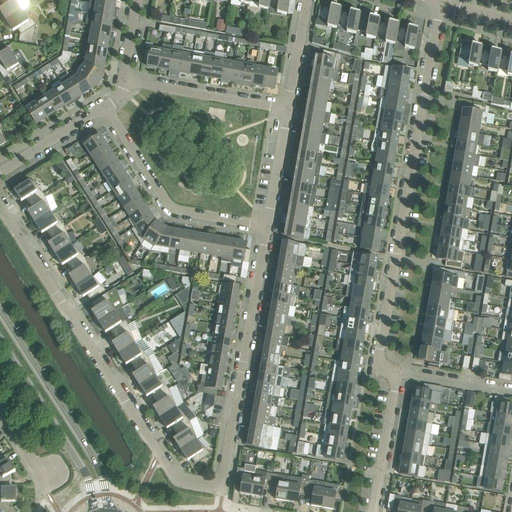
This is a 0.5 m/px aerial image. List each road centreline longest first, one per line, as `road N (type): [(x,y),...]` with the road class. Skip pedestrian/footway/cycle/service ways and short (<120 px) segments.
road 1 (residential): [(395,373),(377,363),(438,3)]
road 2 (residential): [(222,489),(172,475),(0,207)]
road 3 (residential): [(222,489),(266,226)]
road 4 (tertiary): [(111,511),(97,463),(0,312)]
road 5 (residential): [(266,226),(175,208),(107,106)]
road 6 (tertiary): [(0,344),(79,467),(92,511)]
road 7 (residential): [(287,109),(126,81)]
road 8 (residential): [(372,511),(395,373)]
road 9 (residential): [(0,174),(107,106)]
